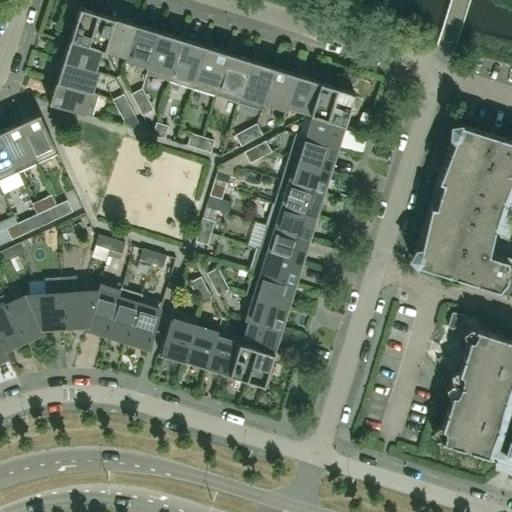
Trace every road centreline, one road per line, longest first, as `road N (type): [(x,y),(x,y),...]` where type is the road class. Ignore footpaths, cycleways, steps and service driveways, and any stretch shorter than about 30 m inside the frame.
road 1 (residential): [(316,456),(436,75)]
road 2 (residential): [(0,415),(64,396),(117,396),(316,456)]
road 3 (secondary): [(302,509),(156,463),(66,461),(0,477)]
road 4 (residential): [(222,0),(411,57),(436,75)]
road 5 (residential): [(488,511),(316,456)]
road 6 (secondary): [(13,511),(104,495),(173,511)]
